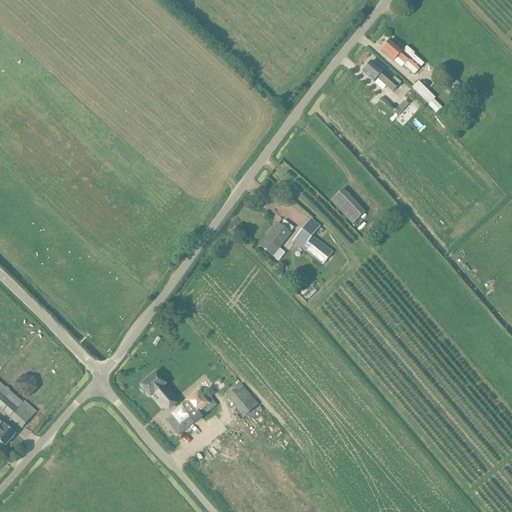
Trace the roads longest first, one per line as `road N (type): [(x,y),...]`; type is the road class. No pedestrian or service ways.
road 1 (unclassified): [(103,379),(285,129),(391,0)]
road 2 (unclassified): [(212,511),(112,400),(103,379)]
road 3 (unclassified): [(0,490),(103,379)]
road 4 (unclassified): [(103,379),(0,276)]
